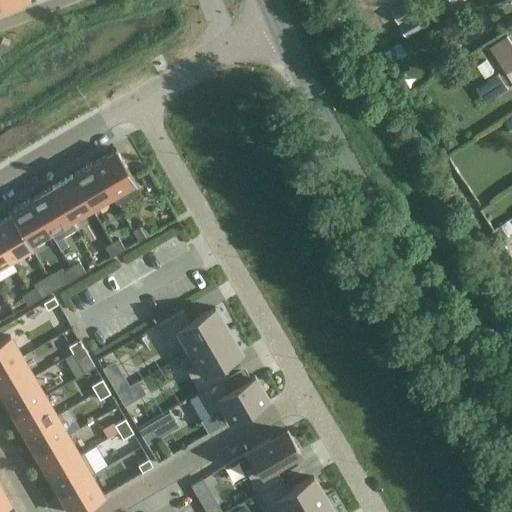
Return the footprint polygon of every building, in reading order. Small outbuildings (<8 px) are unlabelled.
[(1,0),(5,8),(26,0),(1,0)] [(392,10),(398,23),(418,13),(412,0),(392,10)] [(464,0),(445,0),(449,15),(467,11),(464,0)] [(419,14),(400,26),(407,38),(426,27),(419,14)] [(490,48),(495,56),(511,45),(511,44),(507,36),(490,48)] [(511,45),(495,56),(501,65),(511,57),(511,45)] [(511,57),(501,65),(507,74),(511,70),(511,57)] [(477,66),(485,77),(493,72),(486,60),(477,66)] [(486,99),(501,90),(495,79),(480,88),(486,99)] [(92,162),(112,196),(116,204),(140,190),(116,149),(92,162)] [(112,196),(92,162),(72,174),(91,208),(112,196)] [(91,208),(72,174),(51,186),(70,220),(91,208)] [(51,186),(30,198),(50,232),(58,247),(67,243),(62,233),(74,226),(70,220),(51,186)] [(30,198),(9,211),(11,215),(12,215),(29,244),(30,244),(50,232),(30,198)] [(11,215),(0,221),(0,242),(10,260),(32,247),(30,244),(29,244),(12,215),(11,215)] [(139,226),(132,230),(138,241),(145,237),(139,226)] [(124,249),(118,238),(111,242),(117,253),(124,249)] [(0,265),(10,260),(0,242),(0,265)] [(111,257),(117,253),(111,242),(105,246),(111,257)] [(77,262),(70,267),(76,277),(83,273),(77,262)] [(70,267),(63,270),(69,281),(76,277),(70,267)] [(41,297),(35,287),(28,291),(34,301),(41,297)] [(27,305),(34,301),(28,291),(21,295),(27,305)] [(43,302),(47,310),(57,303),(53,296),(43,302)] [(182,309),(159,322),(172,345),(178,341),(185,354),(228,329),(215,306),(189,321),(182,309)] [(192,366),(186,369),(199,392),(222,378),(216,366),(241,352),(228,329),(185,354),(192,366)] [(0,341),(0,368),(22,356),(10,335),(0,341)] [(68,346),(72,353),(83,347),(79,340),(68,346)] [(87,354),(83,347),(72,353),(76,360),(87,354)] [(0,368),(0,392),(1,394),(33,375),(22,356),(0,368)] [(1,394),(13,414),(45,395),(33,375),(1,394)] [(225,423),(268,398),(254,375),(229,390),(222,378),(199,392),(211,414),(218,410),(225,423)] [(91,385),(95,392),(106,386),(101,379),(91,385)] [(110,393),(106,386),(95,392),(99,399),(110,393)] [(13,414),(24,434),(56,415),(45,395),(13,414)] [(24,434),(36,453),(68,435),(56,415),(24,434)] [(114,425),(118,432),(129,426),(125,419),(114,425)] [(133,433),(129,426),(118,432),(122,439),(133,433)] [(257,493),(282,478),(275,467),(299,453),(286,430),(244,454),(251,467),(245,471),(257,493)] [(36,453),(47,473),(83,452),(83,451),(79,453),(68,435),(36,453)] [(47,473),(59,493),(95,472),(83,452),(47,473)] [(137,465),(141,472),(152,466),(148,459),(137,465)] [(95,472),(59,493),(69,511),(72,511),(103,495),(92,476),(95,473),(95,472)] [(274,511),(281,509),(282,511),(303,511),(326,499),(313,476),(289,490),(282,478),(257,493),(268,511),(274,511)] [(0,508),(9,503),(0,486),(0,508)] [(333,511),(326,499),(303,511),(333,511)]
